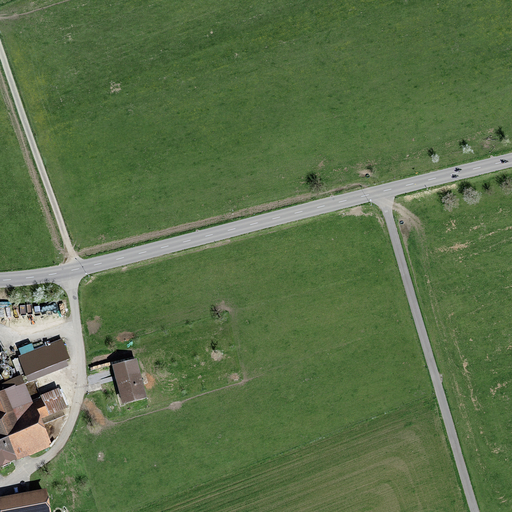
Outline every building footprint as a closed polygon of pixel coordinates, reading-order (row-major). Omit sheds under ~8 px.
[(20,356),(15,358),(22,376),(25,384),(68,368),(66,362),(70,360),(62,339),(34,350),(31,344),(18,349),(20,356)] [(136,360),(111,366),(122,406),(147,400),(136,360)] [(20,374),(19,372),(18,371),(17,370),(16,369),(14,369),(12,370),(11,371),(11,373),(11,374),(11,376),(12,377),(14,378),(16,378),(17,377),(18,376),(19,375),(20,374)] [(10,377),(10,375),(9,374),(7,373),(6,373),(4,373),(3,374),(2,375),(1,376),(1,378),(2,379),(3,381),(4,381),(6,381),(8,381),(9,380),(10,379),(10,377)] [(0,468),(52,447),(40,419),(48,416),(41,398),(31,401),(25,384),(22,376),(1,384),(4,391),(0,392),(0,468)] [(0,511),(50,511),(46,490),(0,498),(0,511)]
